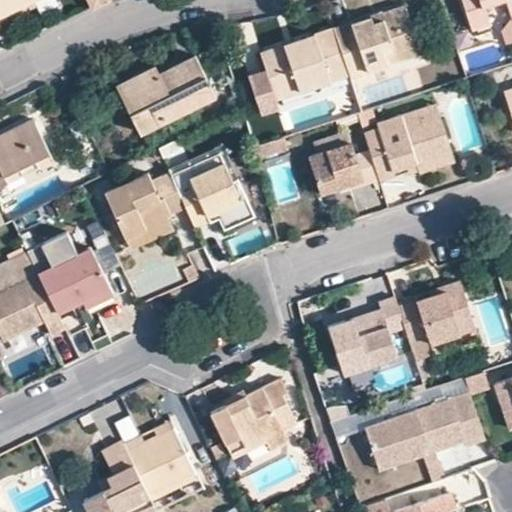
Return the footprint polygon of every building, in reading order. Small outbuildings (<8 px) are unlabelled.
[(0,0),(0,15),(33,0),(0,0)] [(483,4),(497,0),(506,0),(511,17),(501,30),(504,42),(511,39),(511,0),(462,0),(471,30),(489,23),(483,4)] [(420,53),(405,6),(335,29),(349,73),(351,76),(420,53)] [(266,71),(275,98),(349,73),(335,29),(261,54),(266,71)] [(116,84),(140,131),(214,94),(194,55),(158,72),(155,66),(116,84)] [(275,98),(266,71),(248,77),(261,114),(278,109),(275,98)] [(440,117),(436,103),(412,110),(418,125),(440,117)] [(362,111),(359,112),(366,132),(379,127),(377,123),(371,108),(362,111)] [(405,167),(407,165),(416,163),(417,169),(418,171),(454,159),(440,117),(418,125),(412,110),(377,123),(379,127),(366,132),(371,148),(382,180),(396,174),(395,169),(405,167)] [(0,182),(5,180),(2,173),(47,151),(34,120),(0,136),(0,182)] [(257,158),(287,149),(283,136),(254,146),(257,158)] [(180,148),(176,139),(157,148),(161,157),(180,148)] [(356,153),(351,139),(317,151),(309,154),(322,193),(349,184),(364,179),(367,185),(382,180),(371,148),(356,153)] [(2,173),(5,180),(50,158),(47,151),(2,173)] [(228,160),(223,162),(235,190),(240,188),(228,160)] [(235,190),(223,162),(173,184),(183,206),(192,226),(209,219),(206,213),(215,209),(218,215),(220,220),(249,208),(240,188),(235,190)] [(146,228),(143,224),(165,214),(183,206),(173,184),(169,173),(151,182),(147,174),(106,193),(125,238),(146,228)] [(364,179),(349,184),(351,189),(367,185),(364,179)] [(0,182),(0,190),(8,187),(5,180),(0,182)] [(206,213),(209,219),(218,215),(215,209),(206,213)] [(125,238),(131,251),(173,232),(165,214),(143,224),(146,228),(125,238)] [(56,312),(89,297),(95,310),(115,300),(91,250),(78,256),(67,233),(36,248),(33,241),(24,245),(38,275),(56,312)] [(56,312),(38,275),(0,293),(0,332),(4,341),(43,322),(49,335),(64,327),(56,312)] [(435,344),(480,330),(465,281),(448,287),(448,292),(433,297),(402,307),(408,327),(412,339),(431,332),(435,344)] [(448,292),(448,287),(433,292),(433,297),(448,292)] [(358,317),(360,324),(337,331),(349,371),(369,364),(403,353),(395,331),(408,327),(402,307),(398,296),(384,301),(386,307),(358,317)] [(86,307),(78,310),(85,326),(93,322),(86,307)] [(334,324),(337,331),(360,324),(358,317),(334,324)] [(488,387),(483,372),(462,378),(467,392),(468,394),(488,387)] [(511,377),(492,384),(501,412),(511,408),(511,377)] [(263,437),(262,436),(277,429),(278,430),(292,424),(278,394),(283,391),(276,378),(207,411),(227,450),(240,445),(241,447),(263,437)] [(467,392),(362,428),(376,469),(422,453),(420,448),(430,445),(431,449),(462,439),(464,443),(482,437),(467,392)] [(511,428),(511,408),(501,412),(507,430),(511,428)] [(172,431),(167,421),(121,443),(126,453),(172,431)] [(263,437),(268,448),(283,441),(278,430),(277,429),(262,436),(263,437)] [(126,453),(148,499),(195,476),(174,431),(172,431),(126,453)] [(111,474),(105,477),(109,486),(82,499),(87,511),(154,511),(148,499),(126,453),(121,443),(120,441),(100,451),(111,474)] [(430,445),(420,448),(422,453),(431,449),(430,445)] [(441,478),(431,449),(422,453),(432,481),(441,478)] [(444,511),(454,507),(448,492),(392,511),(444,511)] [(384,511),(380,500),(366,505),(368,511),(384,511)]
